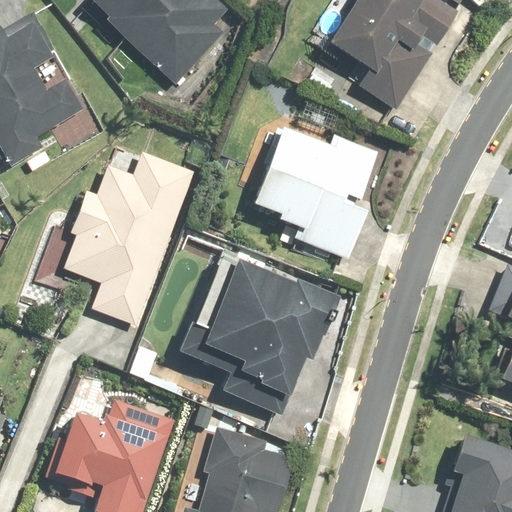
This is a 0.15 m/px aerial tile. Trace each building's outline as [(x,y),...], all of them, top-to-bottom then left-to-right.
[(87,0),(83,5),(176,88),(222,37),(210,26),(223,12),(210,0),(87,0)] [(430,0),(353,0),(327,44),(370,70),(356,93),(394,116),(456,15),(430,0)] [(31,11),(0,31),(0,158),(8,171),(38,152),(29,138),(77,107),(59,79),(39,92),(27,72),(57,53),(31,11)] [(275,132),(248,207),(290,222),(283,241),(342,263),(357,219),(346,215),(369,152),(330,138),(329,151),(275,132)] [(101,164),(60,269),(102,285),(93,307),(139,325),(198,177),(138,153),(130,175),(101,164)] [(220,253),(180,348),(231,368),(219,396),(284,423),(335,301),(220,253)] [(511,270),(502,267),(484,317),(511,327),(511,330),(494,382),(511,388),(511,270)] [(154,355),(135,349),(126,378),(145,384),(154,355)] [(95,497),(90,511),(146,511),(176,424),(115,403),(107,427),(77,417),(70,437),(54,431),(38,478),(95,497)] [(268,511),(285,458),(261,451),(264,439),(205,421),(189,475),(201,479),(191,511),(180,511),(176,511),(175,511),(268,511)] [(511,511),(511,460),(458,441),(446,476),(457,480),(445,511),(511,511)]
